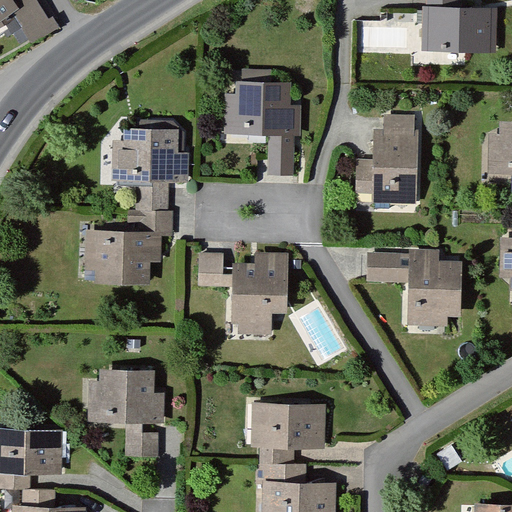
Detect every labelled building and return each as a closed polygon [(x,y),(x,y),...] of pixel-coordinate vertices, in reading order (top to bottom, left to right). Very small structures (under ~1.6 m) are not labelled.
[(0,0),(0,28),(12,21),(31,49),(62,28),(54,16),(49,19),(36,0),(0,0)] [(497,6),(423,4),(422,50),(496,52),(497,6)] [(291,81),(236,79),(235,93),(227,93),(225,134),(270,135),(268,174),(293,175),(294,136),(301,135),(302,104),(290,104),(291,81)] [(415,114),(384,113),(384,128),(374,128),(372,201),(416,202),(418,129),(414,129),(415,114)] [(511,122),(502,122),(502,135),(491,135),(489,171),(511,171),(511,234),(498,234),(497,278),(507,278),(507,289),(511,289),(511,122)] [(131,231),(87,229),(85,269),(95,269),(94,281),(148,283),(149,259),(161,260),(162,235),(174,235),(175,209),(169,208),(170,180),(188,181),(190,150),(179,149),(180,126),(123,124),(122,138),(113,138),(111,178),(118,179),(118,184),(138,184),(137,211),(132,211),(131,231)] [(440,248),(410,247),(407,323),(447,324),(447,313),(461,314),(462,259),(440,258),(440,248)] [(289,251),(254,250),(253,261),(232,261),(230,321),(238,321),(238,332),(271,333),(272,310),(287,311),(289,251)] [(157,368),(101,367),(100,380),(89,380),(89,419),(127,420),(127,455),(160,455),(160,430),(144,429),(145,421),(165,422),(165,390),(156,390),(157,368)] [(327,401),(253,398),(251,445),(325,448),(327,401)] [(64,428),(0,425),(0,469),(62,472),(64,428)] [(336,511),(337,481),(263,479),(262,511),(336,511)] [(511,511),(511,500),(473,499),(472,511),(511,511)] [(86,511),(87,505),(13,502),(12,511),(86,511)]
